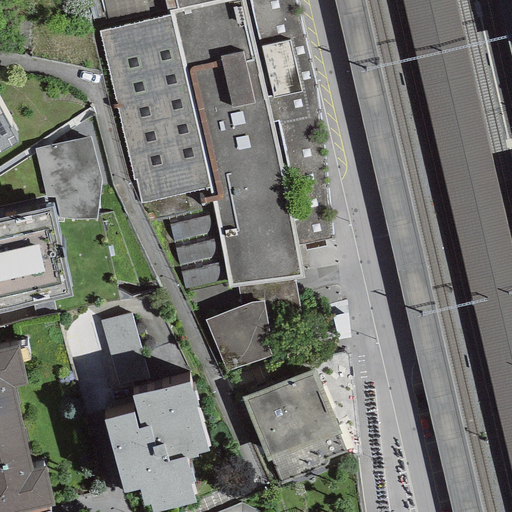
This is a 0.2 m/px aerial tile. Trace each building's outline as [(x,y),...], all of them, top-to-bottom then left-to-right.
[(148,221),(214,206),(216,214),(227,279),(229,289),(238,288),(294,279),(302,278),(298,246),(333,239),(320,121),(295,0),(102,0),(111,29),(100,32),(133,180),(137,179),(140,203),(148,221)] [(484,511),(366,0),(335,0),(357,95),(385,213),(408,309),(417,349),(454,511),(484,511)] [(511,248),(454,0),(404,0),(511,460),(511,248)] [(511,0),(497,0),(511,63),(511,0)] [(0,154),(17,145),(9,130),(11,129),(0,107),(0,154)] [(91,136),(34,149),(46,198),(54,197),(59,218),(96,220),(101,181),(91,136)] [(0,313),(72,297),(56,228),(51,208),(47,209),(0,219),(0,313)] [(216,214),(168,225),(183,289),(227,279),(216,214)] [(298,319),(294,279),(238,288),(239,308),(252,303),(264,301),(267,324),(298,319)] [(239,308),(204,322),(227,373),(272,355),(266,340),(270,338),(267,324),(264,301),(252,303),(239,308)] [(132,313),(101,321),(118,387),(149,378),(132,313)] [(0,432),(24,427),(15,388),(28,385),(19,346),(0,350),(0,432)] [(315,370),(241,398),(266,462),(271,460),(281,482),(325,465),(328,463),(328,459),(346,452),(339,435),(341,435),(315,370)] [(136,412),(104,421),(123,494),(140,490),(145,507),(150,506),(151,511),(162,511),(196,503),(194,495),(197,494),(194,482),(188,460),(198,457),(197,455),(209,452),(197,405),(199,404),(196,392),(194,393),(191,382),(132,397),(136,412)] [(34,469),(24,427),(0,432),(0,511),(27,511),(55,506),(46,466),(34,469)]
